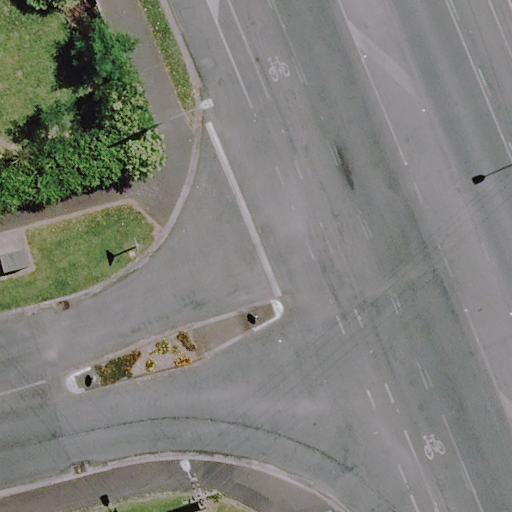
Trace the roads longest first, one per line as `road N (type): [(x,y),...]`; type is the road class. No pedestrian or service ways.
road 1 (residential): [(467,255),(289,322),(0,400)]
road 2 (secondary): [(467,255),(361,0)]
